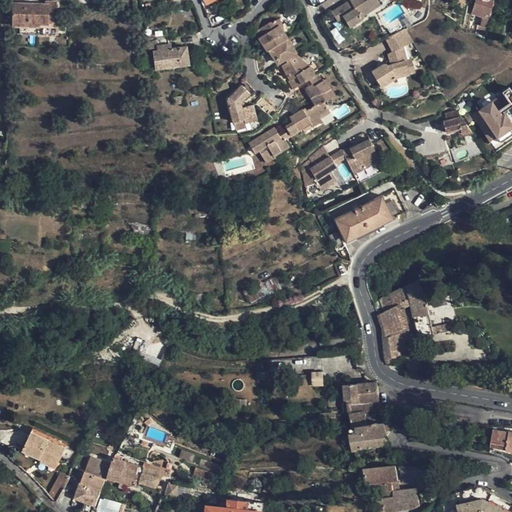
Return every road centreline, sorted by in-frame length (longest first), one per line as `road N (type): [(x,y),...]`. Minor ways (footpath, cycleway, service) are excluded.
road 1 (unclassified): [(511,404),(385,376),(358,283),(362,262),(381,243),(511,179)]
road 2 (unknown): [(358,283),(207,319),(174,294),(125,300)]
